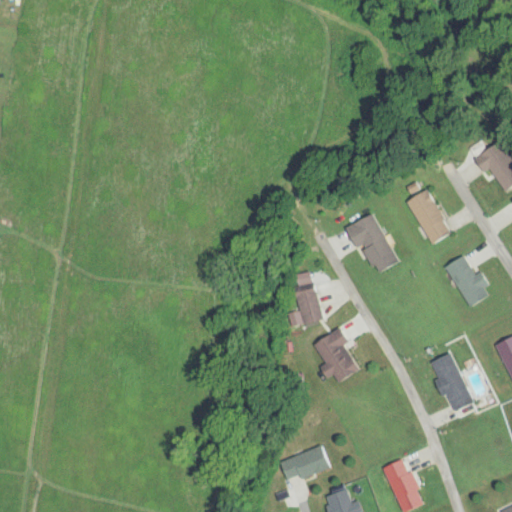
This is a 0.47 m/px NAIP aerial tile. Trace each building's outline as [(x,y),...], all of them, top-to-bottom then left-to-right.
[(511,140),(486,156),(508,194),(511,191),(511,140)] [(413,200),(432,246),(455,236),(437,191),(413,200)] [(471,308),(495,297),(491,288),(494,286),(487,270),(479,274),(472,256),(452,265),(471,308)] [(511,339),(500,344),(511,375),(511,339)] [(456,353),(435,361),(457,413),(478,405),(456,353)] [(413,511),(428,507),(412,460),(390,468),(405,511),(413,511)]
